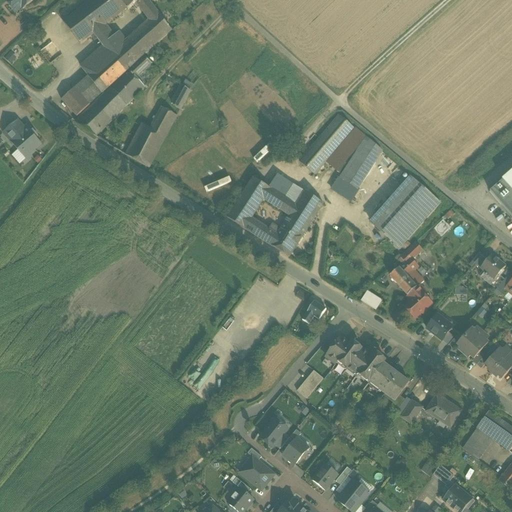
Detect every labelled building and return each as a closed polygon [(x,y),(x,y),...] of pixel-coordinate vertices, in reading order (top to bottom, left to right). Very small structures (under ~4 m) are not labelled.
[(14,0),(8,5),(15,13),(21,8),(22,10),(34,0),(14,0)] [(119,0),(92,0),(63,23),(79,45),(93,35),(104,26),(126,9),(119,0)] [(146,0),(119,0),(126,9),(127,10),(133,5),(135,8),(137,6),(140,9),(149,3),(146,0)] [(149,3),(140,9),(145,15),(153,8),(149,3)] [(153,8),(145,15),(149,21),(158,14),(153,8)] [(111,57),(100,67),(91,57),(80,67),(89,77),(102,95),(171,32),(158,14),(149,21),(127,42),(111,57)] [(104,26),(93,35),(98,41),(109,32),(104,26)] [(113,37),(102,47),(111,57),(127,42),(119,31),(113,37)] [(109,32),(98,41),(102,47),(113,37),(109,32)] [(53,46),(43,58),(54,68),(65,56),(53,46)] [(102,47),(91,57),(100,67),(111,57),(102,47)] [(11,53),(5,59),(10,64),(16,58),(11,53)] [(144,58),(110,90),(127,106),(144,89),(136,80),(151,65),(144,58)] [(75,88),(91,105),(102,95),(89,77),(75,88)] [(180,85),(171,101),(172,107),(180,112),(191,92),(180,85)] [(75,88),(62,101),(77,117),(91,105),(75,88)] [(110,90),(75,123),(95,138),(127,106),(110,90)] [(163,109),(151,131),(165,139),(177,117),(163,109)] [(339,117),(300,163),(315,176),(354,130),(339,117)] [(9,142),(24,129),(17,122),(3,134),(9,142)] [(37,137),(28,126),(24,129),(9,142),(23,157),(27,153),(29,156),(41,145),(35,139),(37,137)] [(142,126),(125,157),(149,169),(165,139),(151,131),(142,126)] [(366,138),(339,179),(357,190),(382,152),(370,142),(366,138)] [(511,173),(489,193),(511,218),(511,173)] [(294,186),(280,177),(271,190),(285,199),(294,186)] [(410,178),(370,223),(400,249),(440,204),(410,178)] [(271,190),(253,179),(227,218),(245,230),(251,219),(264,201),(271,190)] [(357,190),(339,179),(332,191),(350,202),(357,190)] [(304,193),(294,186),(285,199),(295,206),(304,193)] [(271,190),(264,201),(289,217),(296,207),(295,206),(285,199),(271,190)] [(324,206),(304,193),(295,206),(296,207),(315,219),(324,206)] [(315,219),(296,207),(289,217),(284,225),(303,238),(315,219)] [(251,219),(245,230),(251,234),(258,224),(251,219)] [(351,222),(349,225),(360,231),(362,228),(351,222)] [(445,222),(437,229),(443,235),(451,227),(445,222)] [(258,224),(251,234),(257,238),(264,228),(258,224)] [(303,238),(284,225),(277,236),(270,246),(289,259),(303,238)] [(277,236),(264,228),(257,238),(270,246),(277,236)] [(416,244),(409,250),(416,257),(422,251),(416,244)] [(409,250),(400,259),(405,264),(410,260),(411,261),(416,257),(409,250)] [(482,256),(475,264),(481,269),(488,261),(482,256)] [(488,261),(481,269),(487,275),(483,280),(490,286),(494,281),(506,268),(493,256),(488,261)] [(405,264),(390,277),(407,297),(416,289),(406,278),(417,268),(411,261),(410,260),(405,264)] [(511,280),(508,277),(496,291),(501,295),(505,290),(504,290),(511,281),(511,280)] [(416,289),(407,297),(406,298),(410,303),(420,293),(423,296),(426,293),(419,286),(416,289)] [(307,295),(300,290),(298,293),(295,298),(303,302),(307,295)] [(369,292),(363,302),(380,312),(386,302),(369,292)] [(410,303),(407,305),(408,306),(408,310),(407,311),(413,318),(417,318),(420,315),(421,315),(421,314),(423,315),(426,312),(426,310),(431,305),(423,296),(420,293),(410,303)] [(326,311),(315,304),(303,321),(309,326),(314,317),(319,321),(326,311)] [(186,327),(189,323),(170,305),(166,309),(186,327)] [(453,329),(438,316),(427,330),(443,342),(448,335),(453,329)] [(462,339),(457,345),(463,350),(460,353),(463,355),(479,337),(471,329),(462,339)] [(443,342),(447,346),(454,339),(448,335),(443,342)] [(458,335),(448,346),(453,350),(457,345),(462,339),(458,335)] [(479,337),(463,355),(466,358),(468,355),(474,360),(480,353),(488,344),(479,337)] [(350,345),(340,338),(326,358),(336,365),(350,345)] [(352,342),(350,345),(336,365),(338,363),(347,370),(361,350),(354,345),(355,344),(352,342)] [(198,390),(208,377),(201,371),(216,352),(211,348),(188,377),(195,382),(193,385),(198,390)] [(362,349),(361,350),(347,370),(356,377),(371,357),(364,352),(365,351),(362,349)] [(489,361),(485,366),(490,371),(489,373),(492,375),(508,357),(499,349),(489,361)] [(374,353),(371,357),(356,377),(357,377),(358,376),(369,384),(383,364),(385,362),(374,353)] [(474,360),(472,362),(476,366),(484,357),(480,353),(474,360)] [(484,357),(476,366),(481,370),(485,366),(489,361),(484,357)] [(511,360),(508,357),(492,375),(494,378),(496,376),(502,381),(510,371),(511,369),(511,360)] [(383,364),(369,384),(384,395),(399,376),(383,364)] [(323,380),(313,372),(309,377),(318,385),(323,380)] [(399,376),(384,395),(394,403),(399,397),(409,384),(399,376)] [(318,385),(309,377),(305,382),(314,390),(318,385)] [(314,390),(305,382),(301,387),(310,395),(314,390)] [(310,395),(301,387),(297,392),(306,400),(310,395)] [(399,397),(394,403),(389,409),(396,414),(405,401),(399,397)] [(461,412),(438,397),(426,414),(450,429),(461,412)] [(413,403),(401,419),(411,426),(423,410),(413,403)] [(511,448),(511,430),(488,413),(476,429),(491,440),(509,453),(511,448)] [(260,439),(272,449),(287,431),(275,420),(270,426),(268,426),(265,430),(265,433),(260,439)] [(491,440),(477,430),(462,450),(464,452),(477,460),(491,440)] [(308,450),(296,440),(282,457),(294,467),(308,450)] [(239,474),(261,491),(273,475),(252,458),(239,474)] [(437,468),(429,461),(425,466),(433,473),(437,468)] [(447,486),(454,477),(441,465),(433,474),(447,486)] [(511,466),(511,465),(498,482),(510,492),(511,489),(511,466)] [(312,481),(324,491),(337,475),(325,466),(312,481)] [(433,473),(425,466),(421,472),(430,478),(433,473)] [(347,467),(336,482),(341,486),(337,491),(341,494),(351,480),(349,479),(354,472),(347,467)] [(250,491),(236,479),(233,484),(240,490),(247,495),(250,491)] [(337,502),(349,511),(354,511),(369,494),(353,482),(337,502)] [(462,511),(473,501),(454,486),(442,501),(455,511),(462,511)] [(240,490),(227,505),(236,511),(244,511),(253,501),(247,495),(240,490)] [(282,510),(280,511),(297,511),(300,508),(290,500),(282,510)]
